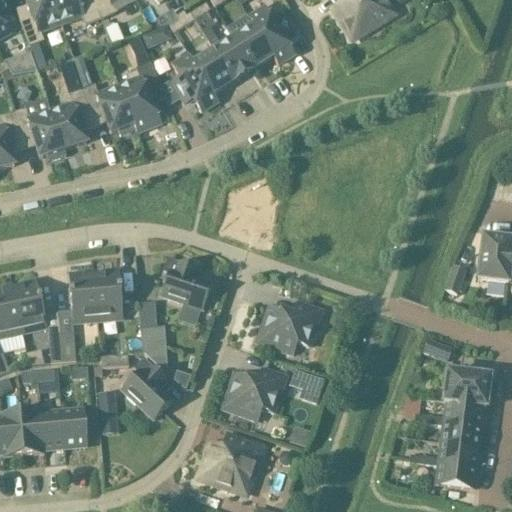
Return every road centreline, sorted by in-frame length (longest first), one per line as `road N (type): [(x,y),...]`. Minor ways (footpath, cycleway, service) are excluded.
road 1 (residential): [(0,203),(151,171),(296,105),(318,85),(321,63),(290,0)]
road 2 (residential): [(22,511),(101,504),(162,474),(185,440),(246,260)]
road 3 (residential): [(511,346),(246,260)]
road 4 (residential): [(246,260),(128,230),(0,253)]
